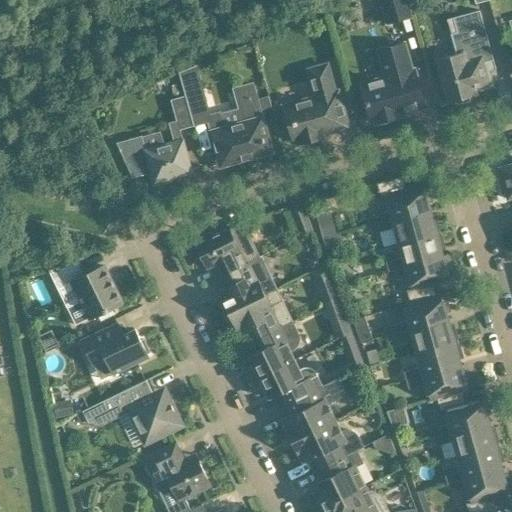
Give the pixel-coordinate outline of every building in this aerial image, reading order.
[(380,0),(386,23),(412,15),(407,0),(380,0)] [(469,100),(470,98),(470,96),(476,94),(475,90),(491,85),(485,61),(493,59),(479,9),(447,18),(456,53),(437,58),(449,102),(455,100),(455,102),(458,103),(469,100)] [(341,14),(337,22),(347,27),(351,19),(341,14)] [(386,77),(361,84),(371,120),(375,119),(375,122),(380,121),(381,123),(397,118),(396,116),(401,115),(401,114),(425,108),(423,100),(414,69),(412,70),(404,43),(379,50),(386,77)] [(194,125),(187,101),(204,96),(195,65),(179,72),(185,95),(187,101),(194,125)] [(334,92),(327,65),(309,69),(316,94),(303,98),(304,100),(284,106),(293,141),(299,139),(300,143),(324,136),(323,132),(347,126),(338,91),(334,92)] [(219,113),(208,116),(217,151),(221,165),(234,161),(267,152),(263,136),(267,135),(261,116),(253,83),(234,88),(239,107),(219,113)] [(185,95),(170,99),(176,119),(179,130),(180,129),(194,125),(187,101),(185,95)] [(263,109),(271,106),(268,96),(260,98),(263,109)] [(142,135),(117,142),(122,155),(132,177),(151,172),(151,174),(148,175),(150,182),(153,181),(154,183),(159,182),(160,185),(172,181),(171,179),(192,173),(183,139),(174,141),(146,149),(142,135)] [(511,148),(508,149),(511,162),(499,166),(501,176),(496,177),(501,195),(506,193),(507,198),(511,196),(511,148)] [(382,221),(375,223),(433,207),(433,206),(429,208),(427,201),(431,200),(428,187),(424,188),(423,184),(406,189),(403,176),(377,183),(381,197),(386,196),(390,210),(379,213),(382,221)] [(300,235),(313,230),(303,202),(290,206),(300,235)] [(433,207),(375,223),(377,232),(395,227),(399,242),(440,230),(435,214),(431,215),(429,209),(434,208),(433,207)] [(218,261),(224,273),(259,256),(243,223),(229,230),(229,228),(214,236),(212,233),(195,241),(207,267),(218,261)] [(332,227),(321,230),(323,238),(334,235),(332,227)] [(403,256),(385,261),(388,271),(395,269),(395,268),(442,255),(440,248),(444,247),(440,230),(399,242),(403,256)] [(334,235),(323,238),(327,248),(338,245),(340,245),(337,234),(334,235)] [(313,257),(310,265),(313,270),(323,265),(318,254),(313,257)] [(442,255),(395,268),(395,269),(397,277),(408,274),(412,288),(407,289),(410,302),(410,303),(436,296),(436,295),(432,283),(449,279),(448,275),(452,274),(448,261),(444,262),(442,255)] [(226,312),(264,294),(259,283),(267,279),(269,274),(260,256),(259,256),(224,273),(229,285),(227,286),(230,291),(221,295),(223,299),(221,303),(226,312)] [(77,261),(48,269),(67,308),(75,324),(90,317),(90,318),(98,314),(111,307),(122,302),(104,265),(83,275),(77,261)] [(350,279),(347,267),(336,270),(339,282),(350,279)] [(333,283),(319,288),(325,303),(338,298),(333,283)] [(276,288),(264,294),(226,312),(230,322),(235,323),(236,327),(245,323),(247,328),(250,327),(255,338),(291,321),(276,288)] [(408,320),(391,325),(393,333),(451,317),(451,316),(447,317),(445,311),(450,310),(446,296),(442,297),(441,294),(436,295),(436,296),(410,303),(410,302),(404,304),(408,320)] [(337,338),(341,337),(351,332),(338,298),(325,303),(324,303),(337,338)] [(360,317),(353,319),(361,342),(369,340),(372,339),(364,316),(360,317)] [(451,317),(393,333),(395,342),(413,337),(417,352),(458,340),(453,324),(449,325),(447,319),(452,318),(451,317)] [(298,338),(298,337),(298,335),(297,333),(296,332),(291,321),(255,338),(256,339),(258,337),(263,348),(250,355),(253,361),(251,365),(255,371),(259,373),(260,376),(295,359),(290,349),(294,347),(295,346),(296,345),(297,343),(298,342),(298,340),(298,338)] [(117,322),(82,340),(93,363),(101,379),(114,373),(148,356),(147,353),(149,351),(143,339),(141,340),(135,328),(130,331),(123,334),(118,323),(117,322)] [(353,369),(363,365),(351,332),(341,337),(353,369)] [(421,366),(403,371),(406,380),(464,364),(464,363),(460,364),(458,358),(462,356),(458,340),(417,352),(421,366)] [(376,348),(366,351),(370,364),(379,361),(376,348)] [(300,369),(295,359),(260,376),(261,378),(260,383),(263,389),(267,391),(270,397),(284,390),(289,402),(340,377),(340,376),(322,385),(316,372),(315,370),(313,369),(312,368),(310,367),(308,367),(307,367),(305,367),(303,367),(300,369)] [(464,364),(406,380),(408,388),(426,384),(430,398),(467,388),(466,385),(470,384),(466,371),(462,372),(460,365),(464,364)] [(327,404),(348,394),(340,377),(289,402),(290,402),(297,399),(302,409),(283,418),(286,424),(284,425),(291,441),(335,420),(327,404)] [(82,410),(75,414),(80,423),(87,419),(88,422),(92,421),(100,424),(118,415),(121,414),(122,410),(126,408),(132,422),(138,419),(148,440),(163,433),(181,424),(168,396),(164,388),(153,393),(152,391),(146,379),(82,410)] [(465,402),(462,390),(467,389),(467,388),(430,398),(430,399),(436,397),(440,410),(445,409),(449,423),(438,426),(441,434),(441,435),(493,420),(492,420),(485,422),(484,415),(491,413),(487,400),(483,401),(482,397),(465,402)] [(57,417),(74,413),(71,399),(54,403),(57,417)] [(340,431),(335,420),(291,441),(299,456),(301,455),(304,461),(323,452),(328,462),(323,465),(356,449),(356,450),(364,446),(359,436),(358,434),(356,432),(355,431),(353,430),(351,429),(350,429),(348,429),(346,429),(344,429),(342,430),(340,431)] [(441,434),(434,436),(434,437),(436,445),(440,444),(454,440),(458,454),(458,455),(499,444),(494,427),(490,428),(489,422),(488,421),(441,435),(441,434)] [(175,441),(144,456),(161,490),(172,485),(179,500),(195,492),(194,490),(209,482),(198,460),(195,452),(183,458),(175,441)] [(462,470),(444,475),(447,483),(501,468),(505,467),(505,466),(501,467),(499,461),(503,460),(499,444),(458,455),(462,470)] [(323,506),(363,486),(354,466),(362,462),(356,450),(356,449),(323,465),(329,476),(317,482),(320,490),(316,492),(323,506)] [(501,468),(447,483),(447,484),(454,482),(456,490),(467,487),(471,501),(466,503),(468,511),(489,511),(495,511),(491,497),(508,492),(507,489),(511,487),(507,474),(503,475),(501,469),(506,467),(505,467),(501,468)] [(368,496),(363,486),(323,506),(326,511),(388,511),(383,500),(380,497),(379,496),(378,495),(377,494),(375,494),(374,494),(372,494),(368,496)] [(424,511),(431,511),(423,489),(417,491),(424,511)] [(216,511),(200,511),(198,507),(203,504),(202,503),(184,511),(223,511),(222,509),(216,511)]
